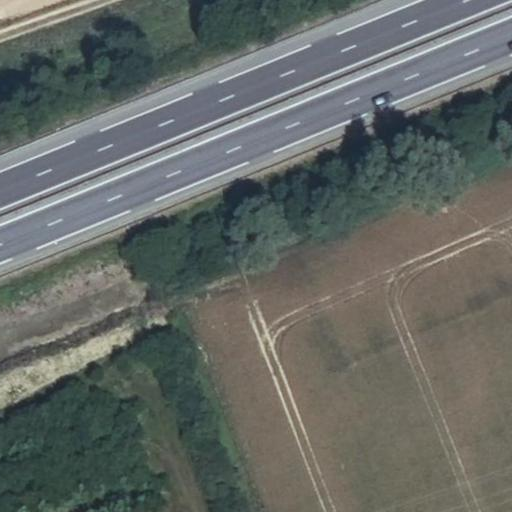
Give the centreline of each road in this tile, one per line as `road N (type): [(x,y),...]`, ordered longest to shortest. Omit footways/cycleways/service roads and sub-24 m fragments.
road 1 (trunk): [(0,241),(511,32)]
road 2 (trunk): [(465,0),(0,188)]
